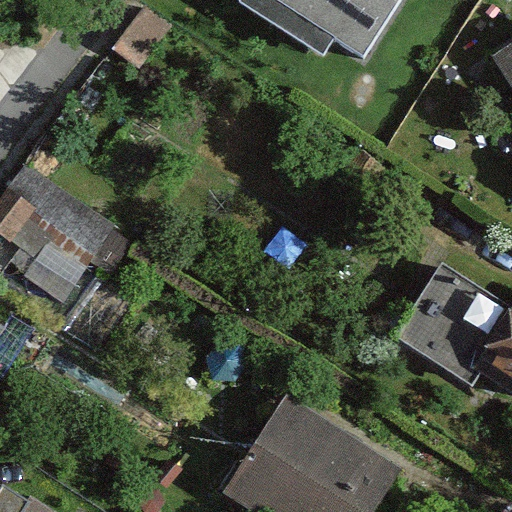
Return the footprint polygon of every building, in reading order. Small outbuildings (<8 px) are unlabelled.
[(332,39),(363,59),(400,0),(239,0),(240,5),(321,56),(332,39)] [(511,85),(511,42),(492,56),(511,85)] [(0,206),(0,252),(80,282),(89,257),(116,267),(129,232),(55,205),(65,177),(17,159),(0,206)] [(511,311),(440,265),(394,335),(468,383),(478,368),(511,389),(511,311)] [(289,398),(227,493),(256,511),(369,511),(398,468),(289,398)]
